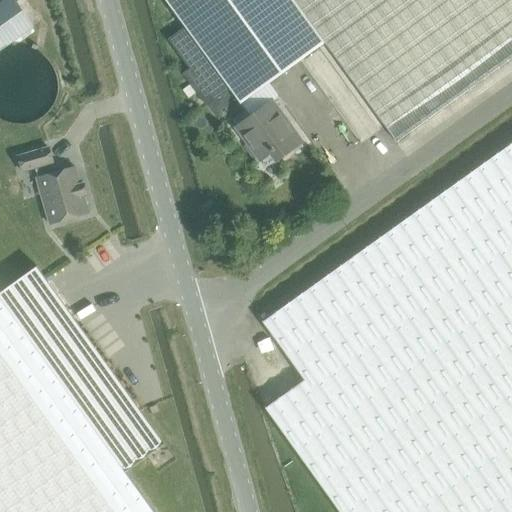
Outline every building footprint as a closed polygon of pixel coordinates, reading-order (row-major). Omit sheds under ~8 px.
[(13,0),(6,0),(0,4),(0,51),(34,28),(13,0)] [(291,20),(276,0),(163,0),(185,29),(169,41),(190,70),(183,75),(207,107),(229,90),(240,105),(324,44),(302,13),(291,20)] [(511,0),(276,0),(291,20),(302,13),(324,44),(396,142),(511,57),(511,0)] [(276,162),(303,144),(273,102),(237,128),(260,162),(271,154),(276,162)] [(511,511),(511,144),(263,323),(305,381),(304,381),(266,409),(321,486),(339,511),(511,511)] [(50,226),(88,215),(75,168),(54,175),(51,165),(53,164),(49,149),(18,158),(22,173),(36,169),(39,179),(37,179),(50,226)] [(0,351),(115,511),(154,511),(126,472),(165,444),(126,389),(37,266),(0,293),(0,351)] [(115,511),(0,351),(0,511),(115,511)]
